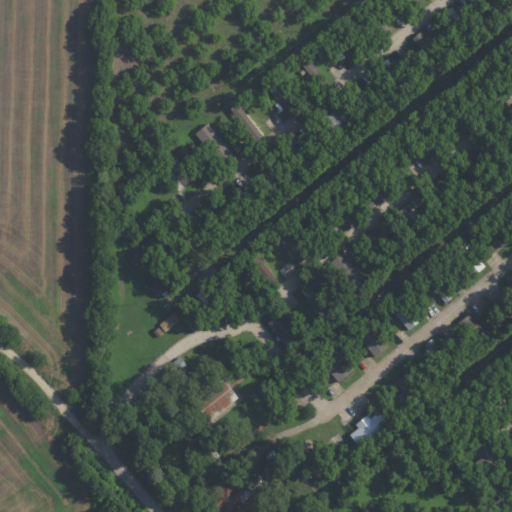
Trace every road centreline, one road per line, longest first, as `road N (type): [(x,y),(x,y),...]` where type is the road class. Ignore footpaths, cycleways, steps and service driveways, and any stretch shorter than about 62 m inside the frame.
road 1 (residential): [(511,105),(244,324),(179,348),(118,411),(108,451)]
road 2 (residential): [(250,319),(329,410),(489,282)]
road 3 (residential): [(289,131),(446,0)]
road 4 (residential): [(108,451),(30,363),(0,344)]
road 5 (residential): [(172,221),(289,131)]
road 6 (residential): [(250,319),(172,221)]
